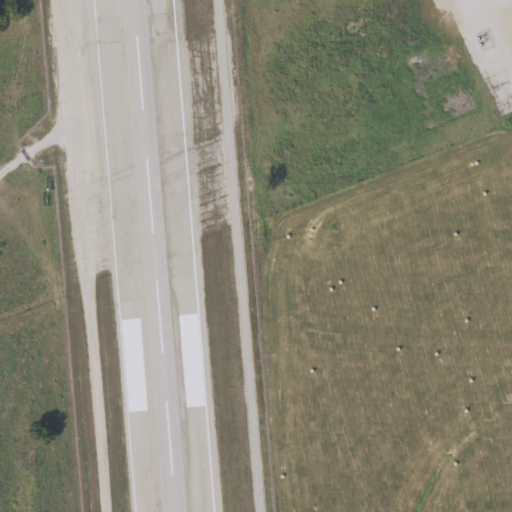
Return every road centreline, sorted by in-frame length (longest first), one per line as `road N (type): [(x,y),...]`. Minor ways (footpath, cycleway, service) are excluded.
road 1 (track): [(56,0),(65,101),(51,135),(71,153),(101,511)]
road 2 (track): [(0,173),(61,128),(148,116)]
